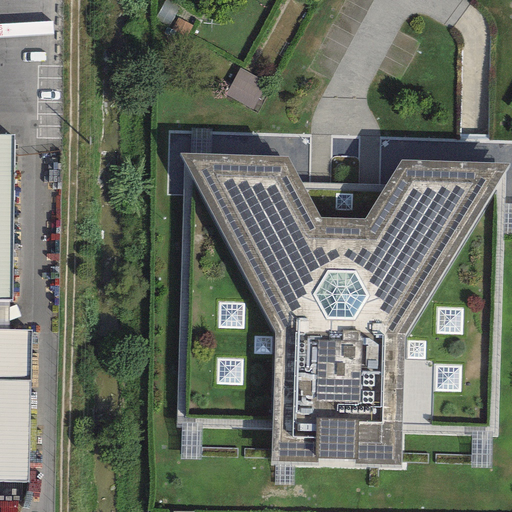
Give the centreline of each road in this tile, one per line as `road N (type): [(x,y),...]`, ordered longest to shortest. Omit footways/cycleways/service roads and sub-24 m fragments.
road 1 (unknown): [(290,157),(473,138),(450,349),(413,390),(377,400),(285,402),(245,378),(237,195),(267,162)]
road 2 (track): [(71,0),(62,511)]
